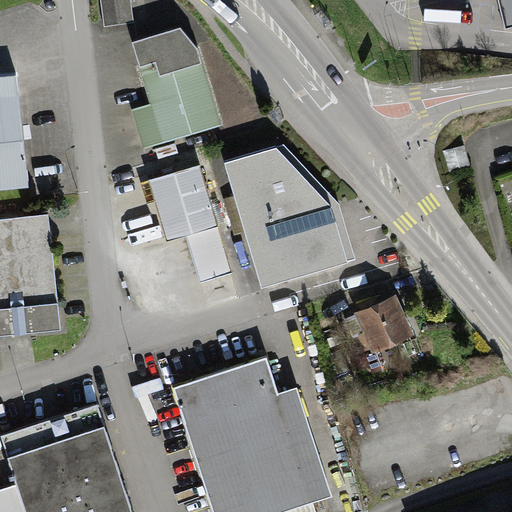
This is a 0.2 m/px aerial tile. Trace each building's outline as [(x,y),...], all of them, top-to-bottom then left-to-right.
[(130,0),(107,0),(101,1),(104,28),(133,25),(130,0)] [(511,0),(497,0),(505,29),(511,27),(511,0)] [(220,125),(198,52),(141,68),(153,110),(140,114),(149,146),(220,125)] [(18,85),(0,86),(0,190),(26,188),(18,85)] [(278,152),(228,165),(260,286),(350,263),(335,206),(278,152)] [(230,273),(201,168),(157,180),(174,240),(190,236),(202,281),(230,273)] [(46,217),(0,222),(0,337),(60,330),(46,217)] [(394,304),(356,319),(370,353),(407,339),(394,304)] [(183,388),(178,390),(179,395),(215,511),(298,511),(330,502),(296,391),(282,396),(271,361),(183,388)] [(129,511),(95,407),(0,437),(0,439),(23,511),(129,511)]
